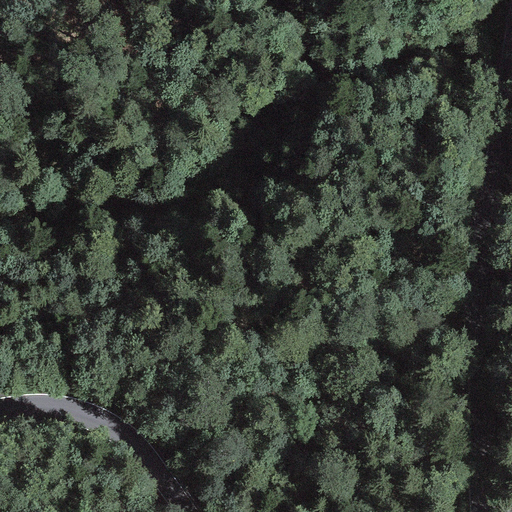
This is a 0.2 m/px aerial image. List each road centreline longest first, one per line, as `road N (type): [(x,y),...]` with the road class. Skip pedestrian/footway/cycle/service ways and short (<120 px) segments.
road 1 (tertiary): [(484,511),(478,275),(511,74)]
road 2 (tertiary): [(0,416),(51,411),(110,427),(185,511)]
